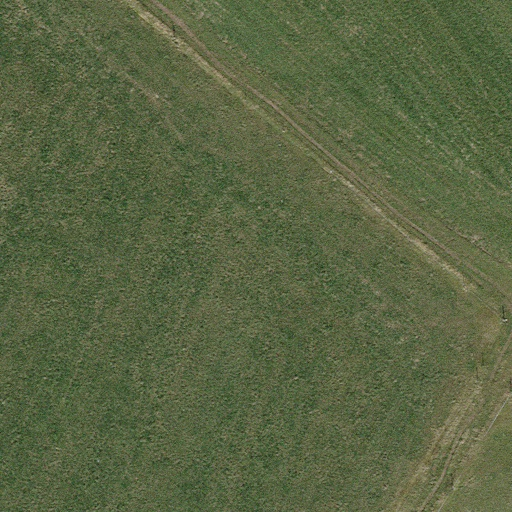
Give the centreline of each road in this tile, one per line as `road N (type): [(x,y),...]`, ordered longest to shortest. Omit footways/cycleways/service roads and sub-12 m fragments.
road 1 (track): [(151,0),(471,260),(511,284)]
road 2 (track): [(511,354),(420,511)]
